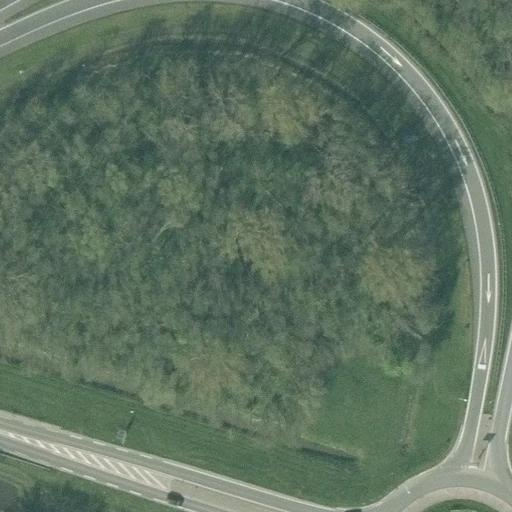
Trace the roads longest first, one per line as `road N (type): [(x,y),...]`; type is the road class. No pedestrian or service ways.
road 1 (motorway): [(296,0),(394,59),(445,120),(469,170),(485,234),(489,310),(458,476)]
road 2 (primary): [(311,511),(0,421)]
road 3 (primary): [(0,441),(212,511)]
